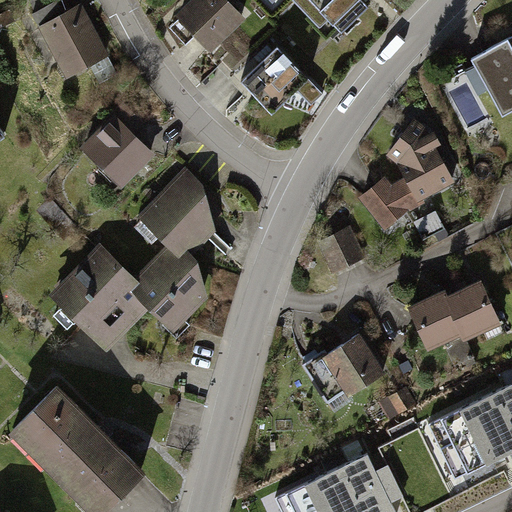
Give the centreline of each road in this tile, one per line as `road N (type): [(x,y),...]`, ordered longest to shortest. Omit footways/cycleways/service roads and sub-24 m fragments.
road 1 (residential): [(123,0),(166,79),(220,147),(295,197)]
road 2 (residential): [(295,197),(369,87),(449,0)]
road 3 (residential): [(206,511),(269,283)]
road 4 (residential): [(300,302),(340,299),(511,215)]
